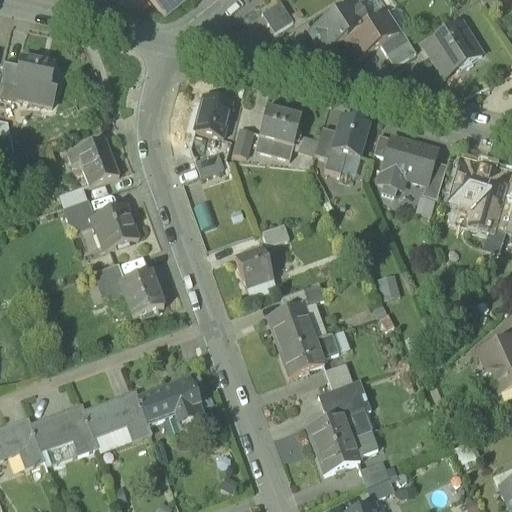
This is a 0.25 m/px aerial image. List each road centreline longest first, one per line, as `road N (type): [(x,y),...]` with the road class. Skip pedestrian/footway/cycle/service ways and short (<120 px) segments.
road 1 (residential): [(279,511),(156,170),(153,94),(176,48)]
road 2 (residential): [(511,141),(176,48)]
road 3 (residential): [(176,48),(0,4)]
